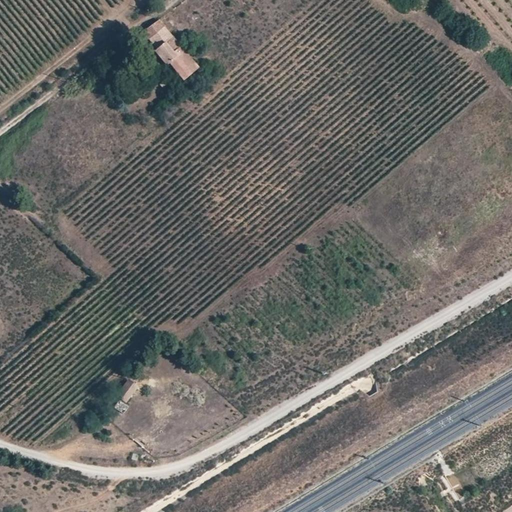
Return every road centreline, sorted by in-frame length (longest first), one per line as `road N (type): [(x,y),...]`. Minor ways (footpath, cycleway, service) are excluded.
road 1 (unclassified): [(0,445),(90,471),(144,474),(177,465),(231,443),(511,278)]
road 2 (track): [(0,133),(130,30),(191,0)]
road 3 (track): [(384,0),(426,19),(498,79)]
